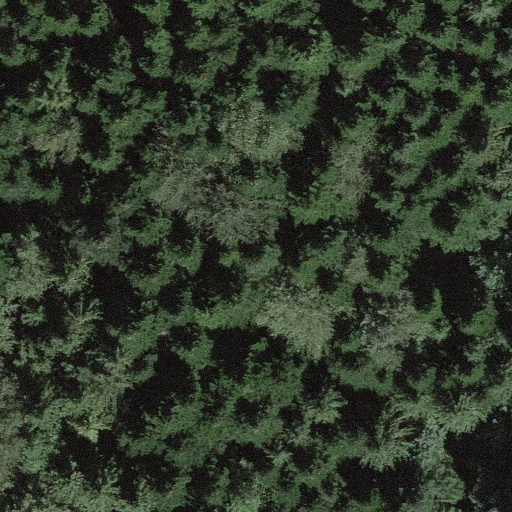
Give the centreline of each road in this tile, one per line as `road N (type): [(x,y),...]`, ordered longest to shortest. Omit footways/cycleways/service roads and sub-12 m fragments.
road 1 (track): [(0,317),(511,197)]
road 2 (track): [(267,511),(0,445)]
